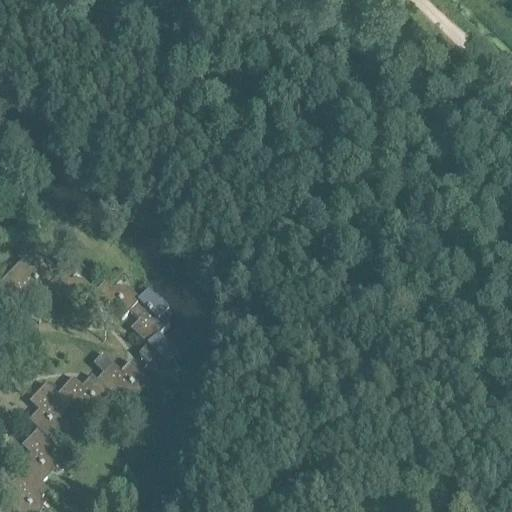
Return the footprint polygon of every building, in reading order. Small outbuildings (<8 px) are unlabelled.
[(22,264),(1,286),(19,303),(31,290),(37,296),(33,300),(37,304),(42,299),(42,298),(56,283),(43,271),(30,271),(22,264)] [(56,283),(42,298),(42,299),(59,315),(71,302),(77,308),(74,312),(78,315),(86,306),(96,295),(96,294),(84,283),(70,283),(62,276),(56,283)] [(96,295),(86,306),(103,322),(115,310),(121,316),(118,319),(122,323),(130,314),(141,303),(140,302),(128,290),(114,291),(106,283),(96,294),(96,295)] [(141,303),(130,314),(134,317),(137,313),(143,319),(131,332),(148,348),(159,337),(159,338),(170,327),(162,319),(161,305),(149,293),(140,302),(141,303)] [(148,348),(139,357),(144,361),(147,357),(153,363),(142,375),(151,385),(158,393),(180,370),(171,363),(171,349),(159,338),(159,337),(148,348)] [(103,358),(94,368),(103,377),(97,384),(112,399),(118,406),(125,398),(139,398),(151,385),(142,375),(132,365),(128,369),(131,373),(126,379),(113,367),(103,358)] [(58,398),(57,398),(68,409),(76,417),(79,420),(81,417),(86,412),(100,412),(112,399),(97,384),(92,379),(89,383),(92,387),(86,393),(74,381),(58,398)] [(33,420),(29,424),(38,432),(39,432),(50,443),(50,442),(62,430),(61,417),(68,409),(57,398),(58,398),(47,387),(30,405),(43,417),(37,423),(33,420)] [(25,464),(21,468),(26,472),(42,487),(42,486),(54,474),(54,460),(61,453),(50,442),(50,443),(39,432),(38,432),(22,449),(35,461),(29,467),(25,464)] [(13,504),(9,508),(13,511),(41,511),(42,500),(49,492),(42,486),(42,487),(26,472),(10,489),(23,501),(17,507),(13,504)]
